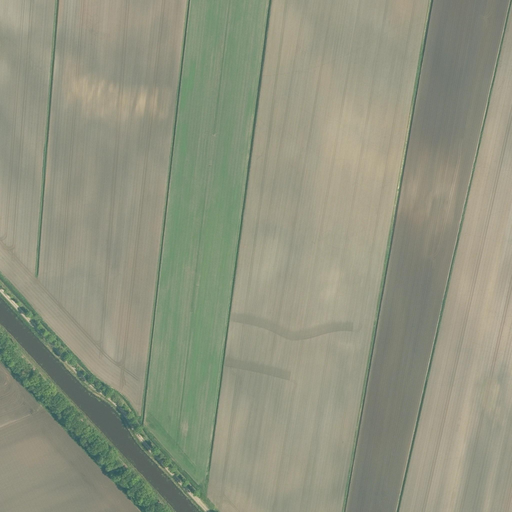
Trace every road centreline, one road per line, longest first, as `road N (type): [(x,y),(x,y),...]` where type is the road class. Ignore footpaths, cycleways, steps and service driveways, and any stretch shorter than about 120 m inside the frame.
road 1 (track): [(214,511),(0,290)]
road 2 (track): [(0,334),(165,511)]
